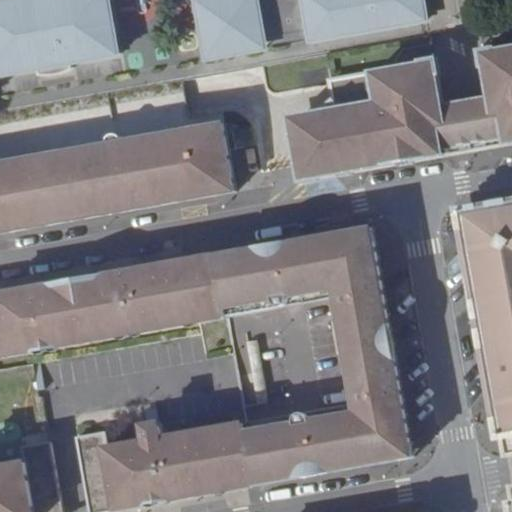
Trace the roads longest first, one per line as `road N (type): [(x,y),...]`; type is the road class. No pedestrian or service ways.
road 1 (residential): [(415,193),(0,268)]
road 2 (residential): [(415,193),(461,480)]
road 3 (residential): [(461,480),(286,511)]
